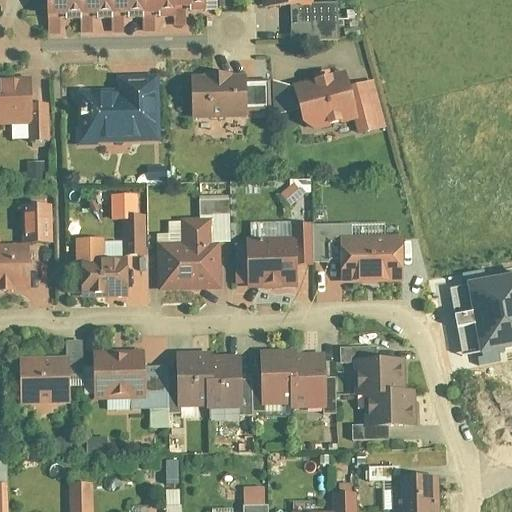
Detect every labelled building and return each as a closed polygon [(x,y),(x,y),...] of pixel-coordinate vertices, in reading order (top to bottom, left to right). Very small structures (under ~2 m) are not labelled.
[(76,0),(44,0),(45,24),(77,23),(76,0)] [(108,0),(76,0),(77,23),(109,22),(108,0)] [(140,0),(108,0),(109,22),(141,21),(140,0)] [(172,0),(140,0),(141,21),(173,20),(172,0)] [(204,0),(172,0),(173,20),(205,19),(204,0)] [(312,0),(258,0),(258,15),(312,16),(312,0)] [(289,17),(289,48),(336,48),(336,17),(289,17)] [(190,79),(190,125),(244,125),(243,79),(190,79)] [(354,126),(341,79),(291,92),(304,140),(354,126)] [(76,95),(76,150),(158,150),(158,81),(116,82),(117,94),(76,95)] [(0,131),(30,131),(29,83),(0,84),(0,131)] [(384,135),(371,87),(347,94),(360,141),(384,135)] [(291,94),(269,88),(271,122),(296,118),(291,94)] [(267,112),(267,89),(244,90),(244,112),(267,112)] [(49,146),(48,110),(31,110),(32,147),(49,146)] [(43,167),(26,169),(28,186),(45,184),(43,167)] [(166,171),(146,172),(146,186),(166,185),(166,171)] [(290,189),(278,199),(284,206),(296,196),(290,189)] [(57,243),(55,204),(24,205),(25,244),(31,244),(57,243)] [(145,261),(144,220),(122,221),(123,262),(145,261)] [(182,225),(182,249),(155,250),(156,297),(221,295),(220,248),(213,248),(212,224),(182,225)] [(309,272),(308,232),(289,232),(290,272),(309,272)] [(337,232),(310,232),(311,269),(338,269),(337,232)] [(399,241),(338,243),(339,290),(400,288),(399,241)] [(289,242),(244,244),(245,294),(290,293),(289,242)] [(0,245),(0,290),(33,290),(31,244),(25,244),(0,245)] [(81,266),(81,303),(126,303),(126,266),(81,266)] [(511,280),(470,289),(483,356),(511,351),(511,280)] [(87,383),(86,342),(70,342),(70,360),(71,383),(87,383)] [(380,348),(343,349),(343,363),(356,363),(381,362),(380,348)] [(295,355),(295,350),(265,351),(265,374),(266,405),(297,405),(295,355)] [(149,351),(99,352),(100,400),(135,399),(150,399),(149,368),(149,351)] [(213,358),(213,353),(182,354),(182,378),(183,409),(214,408),(213,358)] [(327,378),(326,354),(295,355),(297,405),(297,410),(328,410),(327,378)] [(244,377),(244,357),(213,358),(214,408),(214,413),(245,412),(244,377)] [(21,360),(22,407),(71,407),(71,383),(70,360),(21,360)] [(381,362),(356,363),(356,394),(366,394),(412,392),(411,361),(381,362)] [(172,378),(172,368),(149,368),(150,399),(135,399),(136,411),(173,410),(172,378)] [(265,374),(255,374),(255,376),(255,413),(266,412),(266,405),(265,374)] [(255,376),(244,377),(245,412),(245,415),(256,415),(255,413),(255,376)] [(182,378),(172,378),(173,410),(173,414),(183,414),(183,409),(182,378)] [(339,413),(338,378),(327,378),(328,410),(328,414),(339,413)] [(418,392),(412,392),(366,394),(367,424),(392,424),(419,423),(418,392)] [(356,425),(357,440),(392,439),(392,424),(367,424),(356,425)] [(438,511),(438,484),(394,484),(394,511),(438,511)] [(92,511),(92,489),(66,490),(66,511),(92,511)] [(355,511),(355,500),(337,500),(337,511),(355,511)]
